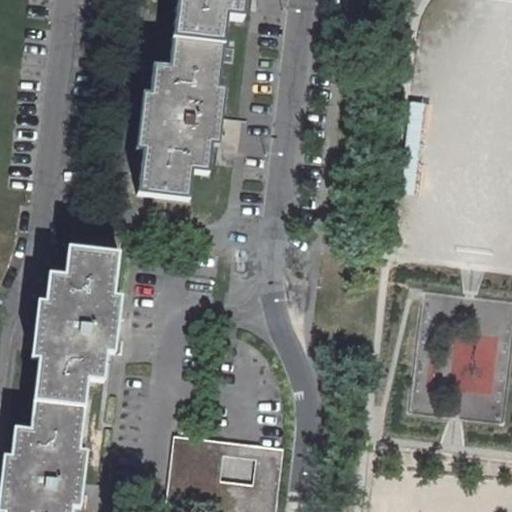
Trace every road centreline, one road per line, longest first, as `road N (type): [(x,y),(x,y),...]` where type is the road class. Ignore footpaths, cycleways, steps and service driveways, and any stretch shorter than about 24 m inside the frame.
road 1 (unclassified): [(311,511),(323,422),(270,301),(305,0)]
road 2 (residential): [(67,0),(42,204),(0,300)]
road 3 (unknown): [(117,209),(146,0)]
